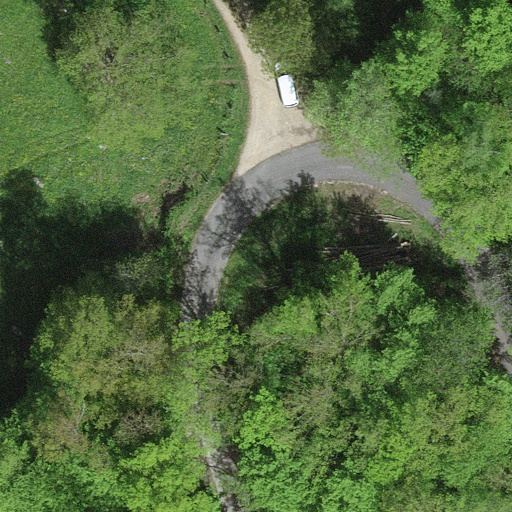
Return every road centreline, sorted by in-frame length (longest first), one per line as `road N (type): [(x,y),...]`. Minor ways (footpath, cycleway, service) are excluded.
road 1 (residential): [(233,511),(198,390),(194,327),(222,225),(244,197),(290,168),(346,159),(379,164),(406,172),(439,197),(511,340)]
road 2 (track): [(225,0),(278,114)]
